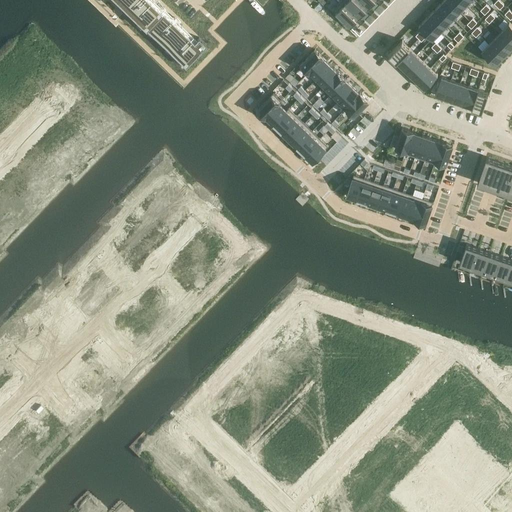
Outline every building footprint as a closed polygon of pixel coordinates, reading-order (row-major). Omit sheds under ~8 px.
[(117,0),(123,5),(185,66),(201,49),(206,44),(199,37),(194,42),(150,0),(117,0)] [(360,16),(343,0),(340,0),(332,9),(341,17),(345,21),(350,26),(360,16)] [(369,7),(362,0),(343,0),(360,16),(369,7)] [(443,0),(439,5),(453,18),(460,11),(448,0),(443,0)] [(466,4),(461,0),(448,0),(460,11),(466,4)] [(497,0),(494,3),(495,4),(500,9),(503,5),(498,0),(497,0)] [(432,11),(446,25),(453,18),(439,5),(432,11)] [(446,25),(432,11),(426,18),(440,32),(446,25)] [(419,26),(432,38),(433,39),(440,32),(426,18),(419,26)] [(511,25),(509,22),(502,30),(511,39),(511,25)] [(495,37),(509,50),(511,47),(511,39),(502,30),(495,37)] [(495,37),(489,43),(503,57),(509,50),(495,37)] [(396,61),(410,47),(402,40),(389,54),(396,61)] [(496,64),(503,57),(489,43),(482,51),(496,64)] [(403,68),(417,54),(410,47),(396,61),(403,68)] [(315,49),(299,66),(307,74),(323,57),(323,58),(323,57),(315,49)] [(403,68),(410,74),(424,61),(417,54),(403,68)] [(323,57),(307,74),(315,81),(317,79),(317,78),(330,64),(323,58),(323,57)] [(24,68),(15,77),(30,92),(39,83),(29,72),(33,68),(24,59),(20,64),(24,68)] [(430,67),(424,61),(410,74),(417,81),(430,67)] [(330,64),(317,78),(317,79),(324,85),(338,71),(337,71),(330,64)] [(430,67),(417,81),(424,88),(438,74),(430,67)] [(324,85),(321,88),(322,88),(329,95),(346,79),(338,71),(324,85)] [(435,94),(445,98),(451,79),(441,76),(435,94)] [(346,79),(329,95),(337,102),(353,86),(346,79)] [(460,82),(451,79),(445,98),(454,101),(460,82)] [(469,86),(460,82),(454,101),(463,104),(469,86)] [(353,86),(337,102),(344,110),(345,110),(347,108),(346,107),(360,93),(353,86)] [(478,89),(469,86),(463,104),(472,107),(478,89)] [(488,92),(478,89),(472,107),(482,110),(488,92)] [(258,108),(257,109),(266,117),(279,103),(282,100),(274,92),(258,108)] [(360,93),(346,107),(347,108),(354,115),(368,101),(360,93)] [(279,103),(266,117),(273,124),(287,110),(286,110),(279,103)] [(287,110),(273,124),(281,132),(297,115),(289,108),(289,107),(286,110),(287,110)] [(297,115),(281,132),(282,132),(289,139),(305,123),(297,115)] [(305,123),(289,139),(296,146),(297,147),(312,130),(305,123)] [(394,133),(390,144),(396,146),(396,147),(406,150),(413,132),(402,128),(400,135),(394,133)] [(312,130),(297,147),(304,154),(320,138),(312,130)] [(406,150),(405,153),(415,157),(422,135),(413,132),(406,150)] [(422,135),(415,157),(425,160),(432,138),(422,135)] [(320,138),(304,154),(305,155),(305,154),(313,162),(328,146),(320,138)] [(432,138),(425,160),(434,163),(442,142),(441,142),(432,138)] [(442,142),(434,163),(445,167),(446,164),(452,145),(441,141),(441,142),(442,142)] [(511,165),(486,157),(478,182),(511,194),(511,165)] [(354,174),(346,195),(357,199),(364,178),(354,174)] [(364,178),(357,199),(367,203),(374,181),(364,178)] [(168,181),(155,194),(161,199),(173,186),(168,181)] [(374,181),(367,203),(376,206),(384,184),(377,182),(374,181)] [(384,184),(376,206),(386,209),(385,209),(386,209),(393,188),(384,184)] [(173,186),(161,199),(167,205),(180,193),(173,186)] [(386,209),(396,213),(396,212),(403,191),(393,188),(386,209)] [(403,191),(396,212),(396,213),(405,216),(413,194),(409,193),(403,191)] [(180,193),(167,205),(174,212),(186,199),(180,193)] [(413,194),(405,216),(414,219),(415,219),(422,198),(413,194)] [(414,219),(425,223),(433,201),(422,198),(415,219),(414,219)] [(186,199),(174,212),(180,218),(192,205),(186,199)] [(146,202),(138,210),(151,222),(158,214),(146,202)] [(138,210),(130,218),(133,221),(134,221),(143,230),(151,222),(138,210)] [(133,221),(126,229),(139,241),(147,233),(143,230),(134,221),(133,221)] [(211,222),(198,235),(205,241),(217,229),(211,222)] [(126,229),(118,237),(131,249),(139,241),(126,229)] [(217,229),(205,241),(211,248),(223,235),(217,229)] [(223,235),(211,248),(217,254),(230,241),(223,235)] [(230,241),(217,254),(223,259),(235,246),(230,241)] [(466,244),(460,262),(472,266),(478,248),(466,244)] [(478,248),(472,266),(483,270),(489,252),(478,248)] [(107,249),(99,257),(112,269),(120,261),(107,249)] [(489,252),(483,270),(495,274),(501,255),(489,252)] [(511,259),(501,255),(495,274),(506,278),(511,259)] [(99,257),(92,265),(104,277),(112,269),(99,257)] [(205,259),(198,267),(211,279),(218,272),(205,259)] [(92,265),(84,273),(97,285),(104,277),(92,265)] [(198,267),(191,274),(204,287),(211,279),(198,267)] [(191,274),(183,282),(196,294),(204,287),(191,274)] [(88,280),(77,290),(93,305),(103,295),(88,280)] [(183,285),(176,293),(189,305),(196,298),(183,285)] [(77,290),(67,301),(82,316),(93,305),(77,290)] [(176,293),(169,300),(182,312),(189,305),(176,293)] [(169,300),(162,307),(174,320),(182,312),(169,300)] [(143,307),(132,318),(148,333),(158,322),(143,307)] [(162,307),(154,315),(167,327),(174,320),(162,307)] [(303,309),(285,328),(318,340),(320,334),(405,363),(419,349),(303,309)] [(132,318),(122,329),(138,343),(148,333),(132,318)] [(90,355),(83,362),(90,369),(97,362),(93,358),(90,355)] [(256,358),(249,365),(263,379),(271,372),(256,358)] [(83,362),(76,370),(79,373),(82,376),(83,377),(90,369),(83,362)] [(97,362),(90,369),(97,376),(104,369),(97,362)] [(458,364),(449,374),(457,382),(466,372),(458,364)] [(249,365),(241,373),(256,387),(263,379),(249,365)] [(90,369),(83,377),(90,384),(97,376),(90,369)] [(104,369),(97,376),(104,383),(111,376),(104,369)] [(241,372),(236,378),(251,392),(256,387),(241,373),(241,372)] [(457,382),(454,385),(454,386),(461,392),(474,379),(466,372),(457,382)] [(449,374),(438,385),(446,393),(447,394),(454,386),(454,385),(457,382),(449,374)] [(97,376),(90,384),(97,391),(104,383),(97,376)] [(111,376),(104,383),(112,390),(119,383),(115,380),(112,376),(111,376)] [(236,378),(230,384),(231,384),(245,398),(251,392),(236,378)] [(474,379),(461,392),(469,400),(481,387),(474,379)] [(104,383),(97,391),(98,391),(101,394),(104,397),(112,390),(104,383)] [(231,384),(224,391),(238,405),(245,398),(231,384)] [(481,387),(469,400),(478,409),(490,396),(481,387)] [(223,391),(218,397),(233,411),(238,405),(224,391),(223,391)] [(348,392),(341,399),(355,413),(363,406),(348,392)] [(490,396),(478,409),(487,418),(500,405),(490,396)] [(218,397),(212,402),(213,402),(227,417),(233,411),(218,397)] [(341,399),(336,405),(351,419),(356,414),(355,414),(355,413),(341,399)] [(424,399),(415,409),(428,421),(437,412),(424,399)] [(213,402),(205,410),(220,424),(227,417),(213,402)] [(336,405),(331,410),(346,424),(351,419),(336,405)] [(500,405),(487,418),(497,427),(509,414),(500,405)] [(415,409),(406,418),(419,431),(428,421),(415,409)] [(326,414),(326,415),(340,429),(341,428),(345,424),(346,424),(331,410),(326,414)] [(511,416),(509,414),(497,427),(504,434),(511,425),(511,416)] [(325,415),(314,426),(320,431),(330,441),(341,430),(325,415)] [(406,418),(396,427),(410,440),(419,431),(406,418)] [(150,426),(132,444),(148,460),(156,452),(151,447),(161,437),(150,426)] [(396,427),(387,437),(400,450),(410,440),(396,427)] [(308,433),(303,438),(318,452),(322,447),(325,444),(311,430),(308,433)] [(175,431),(166,440),(170,445),(179,435),(175,431)] [(40,441),(34,446),(45,457),(50,452),(59,461),(59,462),(63,459),(62,458),(61,457),(66,452),(52,438),(44,446),(40,441)] [(303,438),(298,443),(313,457),(318,452),(303,438)] [(172,449),(163,458),(167,462),(171,459),(179,467),(195,451),(187,443),(176,453),(172,449)] [(298,443),(293,448),(308,463),(313,457),(298,443)] [(380,444),(371,454),(384,466),(393,457),(380,444)] [(293,448),(288,453),(303,468),(308,463),(293,448)] [(195,451),(179,467),(188,475),(185,479),(189,483),(198,474),(193,470),(204,459),(195,451)] [(288,453),(280,461),(296,476),(297,475),(296,475),(303,468),(288,453)] [(371,454),(362,463),(375,476),(384,466),(371,454)] [(21,460),(16,465),(26,475),(31,470),(41,480),(44,477),(42,475),(47,470),(33,456),(25,464),(21,460)] [(280,461),(270,471),(286,486),(296,476),(280,461)] [(1,463),(0,464),(0,478),(8,486),(19,474),(11,466),(7,470),(1,463)] [(362,463),(353,472),(366,485),(375,476),(362,463)] [(213,471),(198,486),(209,497),(224,481),(213,471)] [(353,472),(344,482),(357,494),(366,485),(353,472)] [(224,481),(209,497),(220,507),(235,491),(224,481)] [(344,482),(337,489),(350,502),(357,494),(344,482)] [(337,489),(330,496),(343,509),(350,502),(337,489)] [(330,496),(323,504),(331,511),(339,511),(343,509),(330,496)] [(232,505),(225,511),(250,511),(254,508),(246,500),(237,509),(232,505)]
